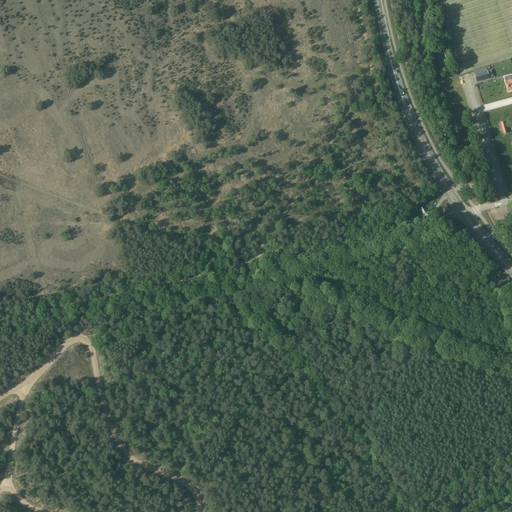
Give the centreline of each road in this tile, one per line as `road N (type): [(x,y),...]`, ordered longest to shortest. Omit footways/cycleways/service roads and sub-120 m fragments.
road 1 (track): [(197,511),(189,486),(135,462),(120,446),(85,340),(69,341),(0,397)]
road 2 (unknown): [(254,257),(365,85),(370,54),(356,0)]
road 3 (track): [(243,276),(253,310),(409,511)]
road 4 (track): [(511,372),(256,273)]
road 5 (track): [(0,319),(237,264)]
road 6 (track): [(0,175),(224,259)]
road 7 (track): [(427,0),(427,86),(486,207)]
road 8 (primary): [(467,212),(420,134),(383,30)]
road 9 (primary): [(383,30),(409,125),(459,214)]
road 10 (track): [(254,257),(427,222)]
road 11 (track): [(504,202),(475,109),(511,100)]
